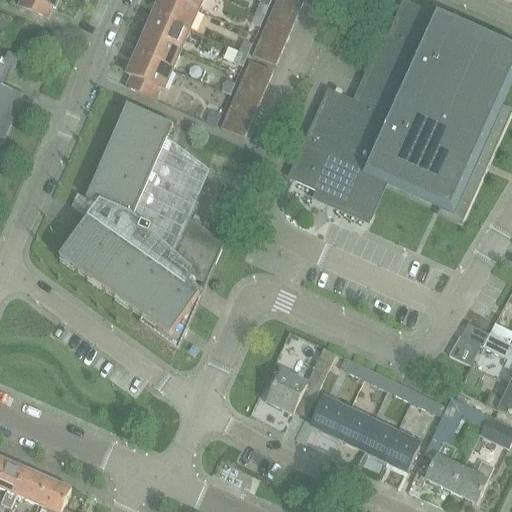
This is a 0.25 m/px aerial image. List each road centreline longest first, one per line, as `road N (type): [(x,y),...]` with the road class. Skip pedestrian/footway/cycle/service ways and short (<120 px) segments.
road 1 (residential): [(200,407),(255,300),(272,297),(402,354),(425,350),(511,216)]
road 2 (residential): [(1,275),(122,0)]
road 3 (residential): [(200,407),(32,288),(1,275)]
road 4 (residential): [(399,511),(259,447),(200,407)]
road 5 (residential): [(140,471),(0,409)]
